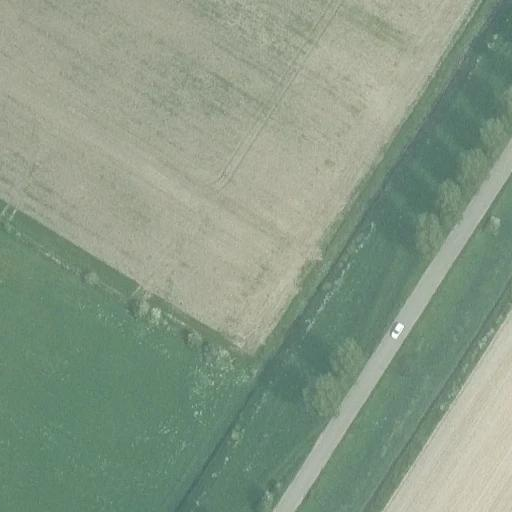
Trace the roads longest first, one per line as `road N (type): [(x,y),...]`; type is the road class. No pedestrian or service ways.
road 1 (unclassified): [(283,511),(511,157)]
road 2 (track): [(249,511),(346,413)]
